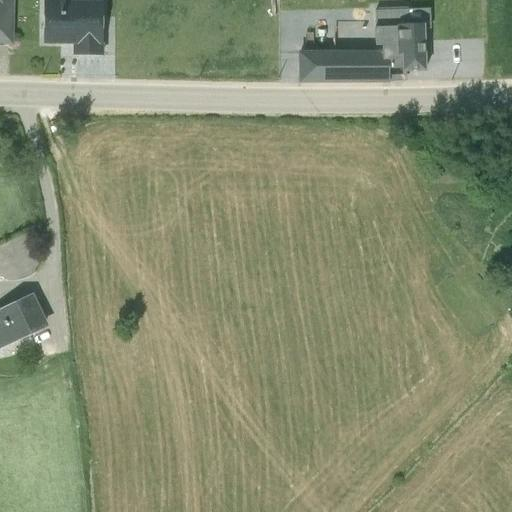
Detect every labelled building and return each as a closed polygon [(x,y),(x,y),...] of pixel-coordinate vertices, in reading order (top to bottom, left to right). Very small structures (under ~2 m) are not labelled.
[(0,0),(0,38),(18,39),(19,0),(0,0)] [(48,0),(48,39),(78,39),(78,50),(108,51),(108,0),(48,0)] [(426,0),(426,18),(432,18),(444,6),(443,0),(426,0)] [(409,68),(412,68),(435,68),(433,18),(432,18),(426,18),(404,18),(404,23),(405,46),(405,68),(409,68)] [(330,46),(405,46),(404,23),(330,23),(330,46)] [(405,46),(330,46),(305,46),(305,79),(413,79),(412,68),(409,68),(405,68),(405,46)] [(38,291),(0,308),(0,346),(2,350),(54,325),(38,291)]
